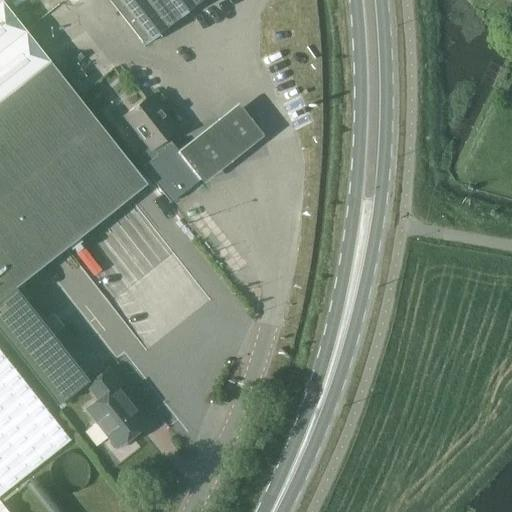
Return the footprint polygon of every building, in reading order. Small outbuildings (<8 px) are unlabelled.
[(0,0),(0,100),(49,61),(1,0),(0,0)] [(107,0),(144,45),(201,0),(107,0)] [(0,298),(128,197),(145,184),(49,61),(0,100),(0,298)] [(158,154),(156,155),(142,167),(170,203),(200,179),(187,162),(178,152),(172,143),(170,144),(165,138),(176,129),(149,96),(124,116),(150,150),(153,148),(158,154)] [(187,162),(200,179),(204,184),(266,135),(240,103),(178,152),(187,162)] [(0,511),(7,511),(0,502),(0,495),(70,440),(0,351),(0,511)] [(108,369),(87,385),(98,400),(86,409),(109,438),(109,443),(113,449),(118,449),(124,445),(125,440),(144,424),(115,387),(120,384),(108,369)] [(90,482),(90,481),(90,477),(89,473),(85,467),(79,463),(75,462),(71,461),(63,463),(57,466),(53,472),(52,475),(51,480),(52,487),(53,490),(56,494),(62,499),(65,500),(70,501),(77,500),(80,498),(84,495),(89,489),(90,482)]
